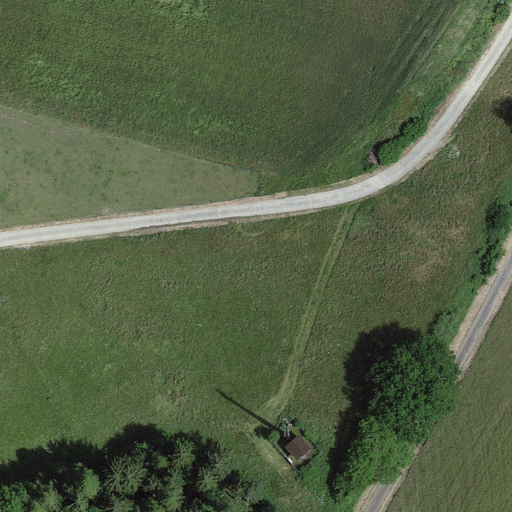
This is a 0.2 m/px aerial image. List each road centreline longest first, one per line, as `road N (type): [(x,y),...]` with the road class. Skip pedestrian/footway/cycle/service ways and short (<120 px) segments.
road 1 (track): [(511,19),(459,103),(395,170),(330,198),(0,235)]
road 2 (track): [(511,261),(372,511)]
